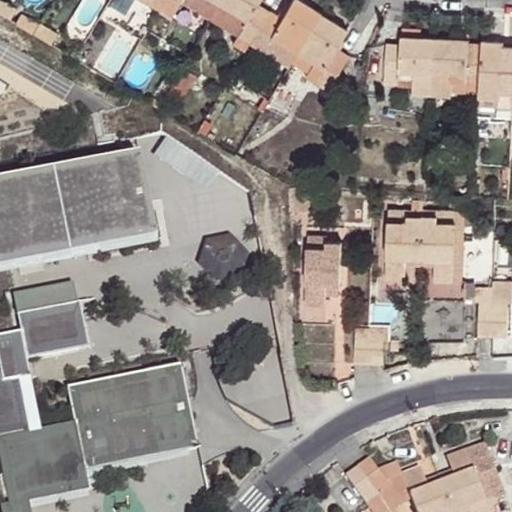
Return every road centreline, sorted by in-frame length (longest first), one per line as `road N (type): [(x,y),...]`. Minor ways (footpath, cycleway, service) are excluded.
road 1 (residential): [(511,391),(438,392),(368,417),(293,473),(260,511)]
road 2 (residential): [(511,13),(372,0)]
